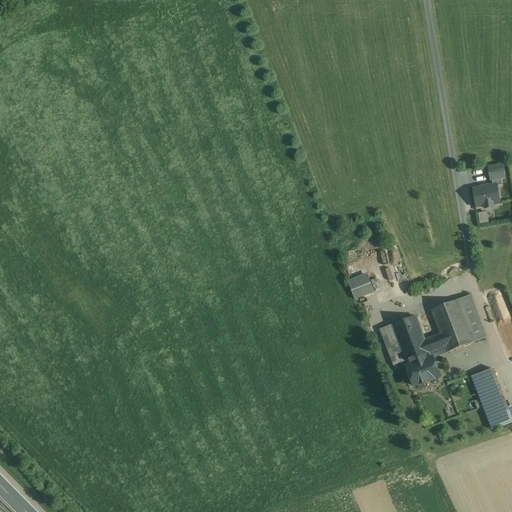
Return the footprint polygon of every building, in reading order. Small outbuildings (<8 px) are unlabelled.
[(503,166),(489,168),(491,181),(492,180),(501,179),(505,178),(503,166)] [(493,187),(474,190),(477,208),(485,206),(486,209),(493,208),(493,205),(500,204),(497,187),(497,186),(493,187)] [(367,274),(348,282),(350,287),(369,279),(367,274)] [(375,292),(369,279),(350,287),(355,300),(375,292)] [(381,290),(377,279),(371,281),(375,292),(381,290)] [(470,296),(457,301),(473,343),(486,338),(470,296)] [(457,301),(432,310),(442,335),(446,347),(448,353),(473,343),(457,301)] [(416,317),(392,326),(404,356),(406,362),(407,363),(408,367),(432,359),(430,354),(446,347),(442,335),(425,341),(416,317)] [(404,356),(392,326),(384,329),(396,359),(404,356)] [(396,359),(392,360),(394,366),(406,362),(404,356),(396,359)] [(440,377),(433,358),(432,359),(408,367),(407,368),(415,387),(440,377)] [(493,369),(472,377),(477,389),(497,381),(493,369)] [(497,381),(477,389),(488,419),(509,411),(509,410),(497,381)] [(511,408),(509,410),(509,411),(488,419),(493,430),(511,422),(511,408)]
